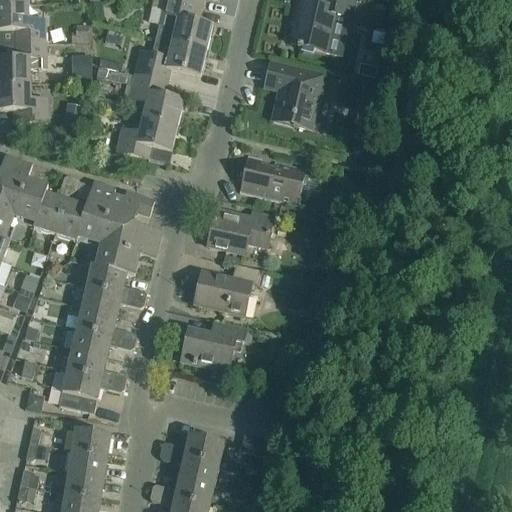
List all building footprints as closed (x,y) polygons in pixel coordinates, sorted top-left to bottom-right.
[(164,0),(164,1),(198,9),(199,0),(212,0),(218,2),(218,0),(164,0)] [(297,19),(290,46),(325,54),(334,16),(350,20),(354,0),(320,0),(319,6),(298,1),(294,18),(297,19)] [(198,9),(164,1),(158,26),(174,30),(171,44),(206,53),(212,28),(194,24),(198,9)] [(28,7),(0,7),(0,47),(45,46),(45,22),(28,23),(28,7)] [(89,45),(89,28),(77,28),(77,35),(71,35),(72,45),(89,45)] [(135,77),(167,85),(170,72),(200,79),(206,53),(171,44),(167,60),(140,54),(135,77)] [(0,87),(30,87),(30,72),(46,71),(45,46),(0,47),(0,87)] [(125,63),(100,57),(98,68),(122,74),(125,63)] [(76,58),(76,87),(92,86),(91,58),(76,58)] [(278,96),(272,123),(310,132),(317,102),(318,103),(324,78),(270,66),(264,93),(278,96)] [(375,82),(378,70),(360,66),(357,77),(375,82)] [(167,85),(135,77),(129,102),(145,106),(142,119),(178,128),(183,104),(164,99),(167,85)] [(380,89),(364,86),(362,97),(377,101),(380,89)] [(30,103),(30,87),(0,87),(0,113),(13,114),(13,126),(47,125),(47,102),(30,103)] [(66,106),(59,139),(78,143),(85,110),(66,106)] [(178,128),(142,119),(138,136),(121,132),(116,154),(168,167),(178,128)] [(364,148),(358,146),(354,159),(360,161),(364,148)] [(247,158),(239,195),(298,208),(306,172),(247,158)] [(0,241),(1,240),(8,220),(17,217),(36,223),(44,197),(45,197),(47,189),(27,182),(32,167),(4,159),(0,172),(0,175),(5,177),(0,191),(0,241)] [(33,231),(55,238),(73,181),(67,179),(63,181),(57,201),(45,197),(44,197),(36,223),(33,231)] [(76,244),(79,235),(87,210),(86,210),(73,206),(80,186),(78,182),(73,181),(55,238),(76,244)] [(149,220),(154,203),(126,194),(122,205),(112,202),(115,191),(94,184),(86,210),(87,210),(79,235),(99,241),(105,248),(100,269),(99,270),(126,276),(126,277),(134,279),(139,258),(155,261),(161,234),(145,230),(143,236),(126,231),(131,214),(149,220)] [(215,212),(207,249),(243,257),(246,246),(265,250),(273,219),(252,214),(250,220),(215,212)] [(9,243),(1,240),(0,241),(0,263),(1,264),(9,243)] [(100,269),(91,267),(86,290),(145,303),(146,299),(143,294),(123,289),(126,277),(126,276),(99,270),(100,269)] [(201,275),(193,308),(244,320),(251,287),(258,289),(262,274),(235,268),(231,282),(201,275)] [(21,290),(34,295),(39,282),(26,277),(21,290)] [(145,303),(86,290),(81,310),(116,319),(119,306),(139,311),(143,309),(145,303)] [(18,297),(12,311),(26,316),(31,303),(18,297)] [(77,332),(135,346),(136,341),(134,336),(113,331),(116,319),(81,310),(77,332)] [(188,333),(180,364),(228,375),(235,345),(242,347),(246,332),(217,325),(213,339),(188,333)] [(39,333),(27,330),(25,341),(36,344),(39,333)] [(72,353),(106,361),(109,348),(130,353),(134,351),(135,346),(77,332),(72,353)] [(8,337),(5,345),(13,348),(16,340),(8,337)] [(67,374),(125,387),(127,382),(124,378),(104,374),(106,361),(72,353),(67,374)] [(25,364),(21,380),(32,383),(36,366),(25,364)] [(125,387),(67,374),(58,410),(93,418),(100,391),(120,395),(124,393),(125,387)] [(25,411),(41,415),(43,405),(38,398),(29,396),(25,411)] [(29,446),(39,449),(42,435),(40,432),(42,424),(34,422),(29,446)] [(72,453),(108,459),(111,438),(76,432),(72,453)] [(240,454),(270,461),(274,443),(244,437),(240,454)] [(161,454),(219,467),(224,446),(190,438),(187,451),(166,446),(162,449),(161,454)] [(39,449),(29,446),(25,463),(33,464),(36,462),(39,449)] [(108,459),(72,453),(69,475),(104,481),(108,459)] [(180,482),(214,489),(219,467),(161,454),(160,460),(162,464),(183,468),(180,482)] [(20,489),(30,491),(32,479),(30,474),(23,473),(20,489)] [(104,481),(69,475),(65,497),(101,503),(104,481)] [(214,489),(180,482),(177,494),(157,489),(153,491),(151,497),(209,510),(214,489)] [(30,491),(20,489),(16,505),(24,507),(27,505),(30,491)] [(62,511),(99,511),(101,503),(65,497),(62,511)] [(208,511),(209,510),(151,497),(151,501),(153,506),(173,511),(172,511),(208,511)]
